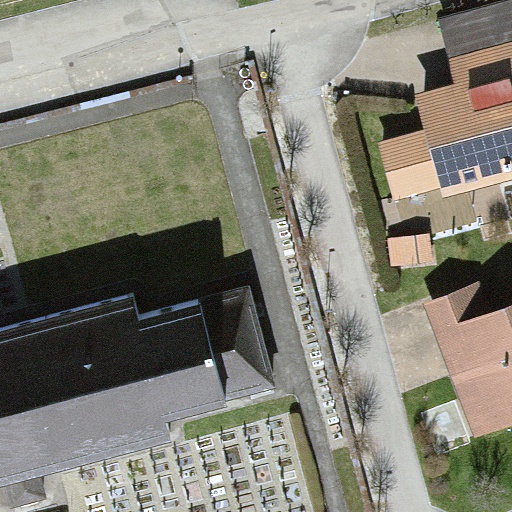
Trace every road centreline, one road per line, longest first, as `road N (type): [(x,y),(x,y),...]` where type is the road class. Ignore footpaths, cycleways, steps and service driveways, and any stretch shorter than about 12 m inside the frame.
road 1 (residential): [(277,29),(399,511)]
road 2 (residential): [(277,29),(0,91)]
